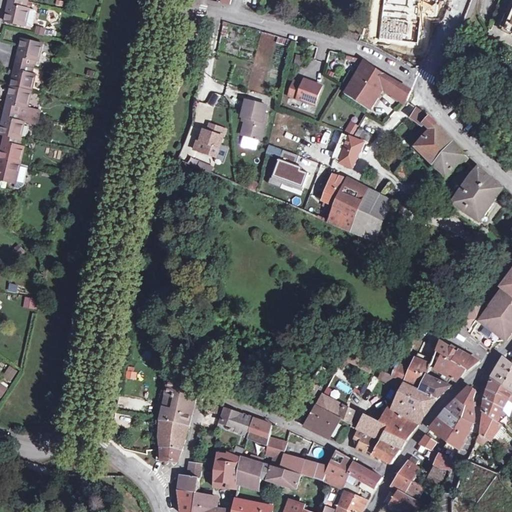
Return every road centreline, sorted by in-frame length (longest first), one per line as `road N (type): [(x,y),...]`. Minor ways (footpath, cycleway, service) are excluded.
road 1 (tertiary): [(178,6),(89,440)]
road 2 (residential): [(391,477),(297,427),(207,398),(181,470),(152,486)]
road 3 (unclassified): [(247,19),(367,52),(428,90)]
road 4 (unclassified): [(511,346),(445,401),(391,477)]
road 5 (unclassified): [(428,90),(511,180)]
